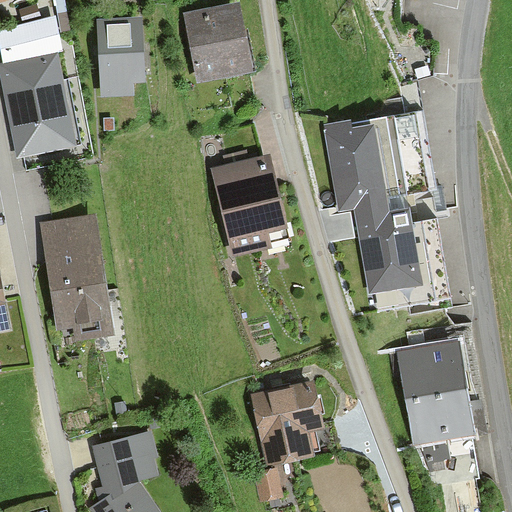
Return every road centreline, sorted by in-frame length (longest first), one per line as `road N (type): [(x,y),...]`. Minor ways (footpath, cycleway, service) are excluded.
road 1 (residential): [(269,0),(307,201),(410,511)]
road 2 (unclassified): [(479,0),(469,180),(511,447)]
road 3 (residential): [(0,142),(71,511)]
